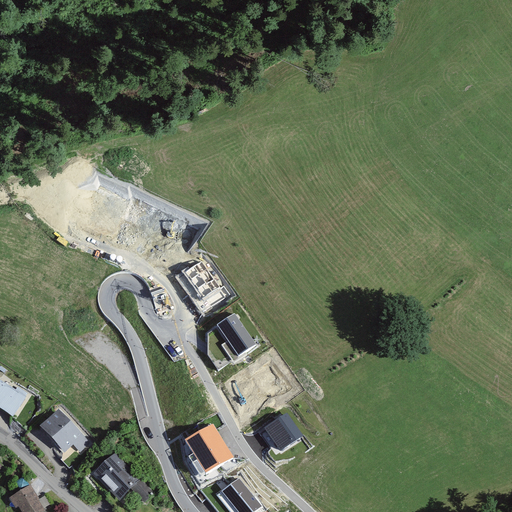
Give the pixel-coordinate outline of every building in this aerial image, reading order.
[(181,240),(111,213),(107,225),(138,237),(132,253),(170,267),(181,240)] [(230,296),(203,258),(177,277),(204,315),(230,296)] [(257,345),(235,313),(217,325),(229,341),(223,345),(234,361),(257,345)] [(189,359),(161,366),(166,388),(195,381),(189,359)] [(292,390),(276,365),(245,386),(260,410),(292,390)] [(27,397),(0,379),(0,408),(13,418),(27,397)] [(191,383),(162,390),(167,412),(196,405),(191,383)] [(93,446),(54,408),(31,431),(57,457),(66,448),(82,457),(93,446)] [(304,436),(287,412),(264,428),(281,452),(304,436)] [(233,458),(213,424),(185,440),(205,474),(233,458)] [(364,452),(351,433),(329,447),(342,466),(364,452)] [(155,492),(115,452),(93,475),(118,501),(131,489),(144,503),(155,492)] [(375,469),(364,452),(342,466),(354,483),(375,469)] [(256,511),(263,507),(240,478),(218,494),(231,511),(256,511)] [(21,511),(43,511),(46,510),(31,486),(9,500),(15,509),(18,507),(21,511)]
